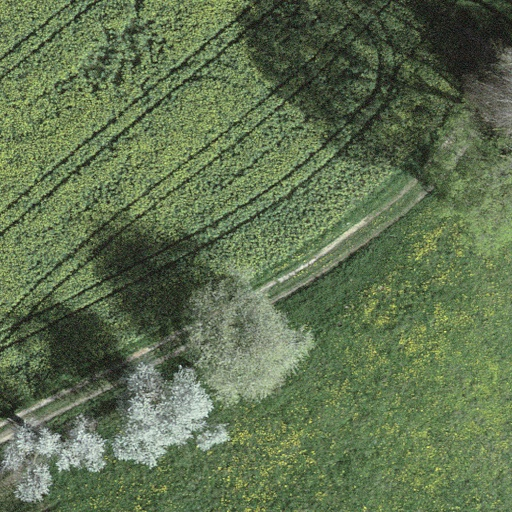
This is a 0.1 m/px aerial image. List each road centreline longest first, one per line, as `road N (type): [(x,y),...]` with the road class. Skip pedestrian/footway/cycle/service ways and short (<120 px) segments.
road 1 (track): [(0,434),(342,246),(511,99)]
road 2 (track): [(508,104),(426,0)]
